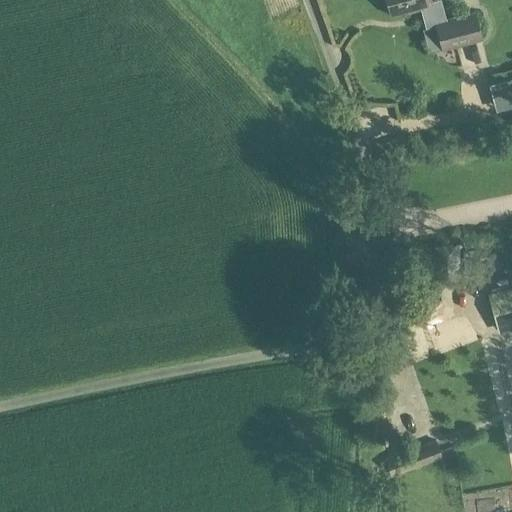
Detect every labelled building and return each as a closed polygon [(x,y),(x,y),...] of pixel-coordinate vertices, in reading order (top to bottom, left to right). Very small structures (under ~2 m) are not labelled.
[(387,0),(391,15),(420,7),(430,4),(430,2),(429,0),(387,0)] [(440,0),(437,0),(430,2),(430,4),(420,7),(425,28),(435,26),(441,50),(483,40),(476,11),(445,18),(440,0)] [(462,244),(429,246),(431,280),(464,279),(462,244)] [(511,289),(491,295),(500,331),(511,327),(511,289)] [(421,302),(427,318),(457,307),(451,291),(421,302)] [(391,477),(442,458),(436,440),(385,459),(391,477)]
